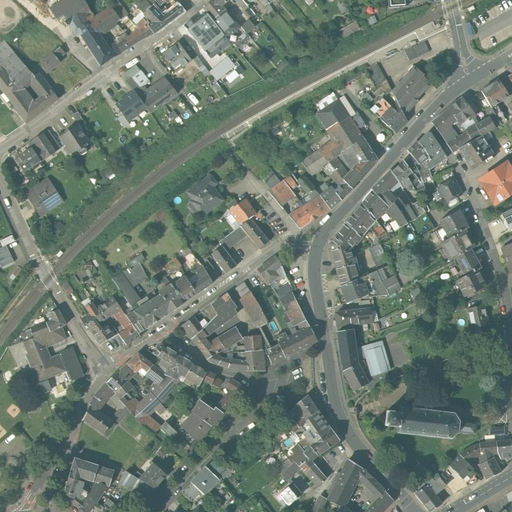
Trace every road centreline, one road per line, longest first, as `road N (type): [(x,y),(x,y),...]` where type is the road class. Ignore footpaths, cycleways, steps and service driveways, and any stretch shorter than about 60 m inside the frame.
road 1 (residential): [(422,120),(454,164),(504,285),(511,434)]
road 2 (secondary): [(415,511),(339,416),(316,249)]
road 3 (residential): [(0,182),(39,267),(104,365)]
road 4 (secondary): [(316,249),(422,120)]
road 5 (residential): [(141,506),(264,395)]
road 6 (residential): [(104,365),(20,505)]
road 7 (residential): [(294,241),(164,325)]
road 8 (residential): [(203,0),(99,76)]
road 9 (residential): [(99,76),(0,148)]
